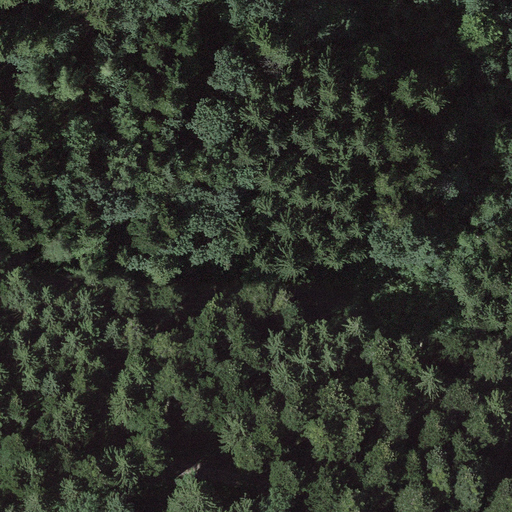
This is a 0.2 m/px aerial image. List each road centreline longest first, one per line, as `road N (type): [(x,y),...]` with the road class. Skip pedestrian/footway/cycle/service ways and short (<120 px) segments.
road 1 (track): [(334,511),(234,479),(149,464),(69,476),(0,503)]
road 2 (track): [(167,0),(0,59)]
